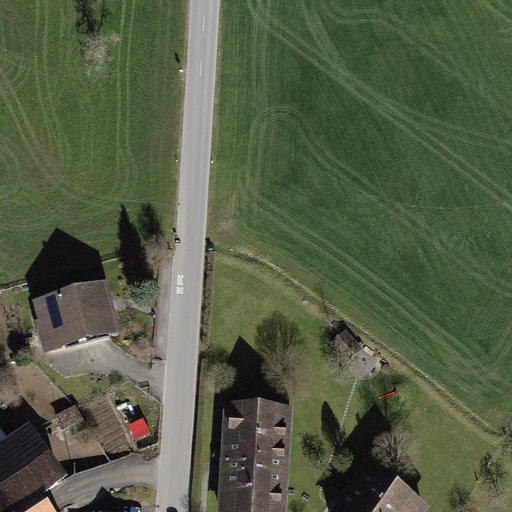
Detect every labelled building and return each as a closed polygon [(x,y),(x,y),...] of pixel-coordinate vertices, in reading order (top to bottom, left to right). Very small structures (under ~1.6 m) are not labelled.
[(103,290),(40,307),(51,349),(114,333),(103,290)] [(345,333),(332,344),(342,355),(354,343),(345,333)] [(75,409),(57,419),(64,431),(82,421),(75,409)] [(281,511),(288,414),(229,410),(227,441),(233,442),(232,460),(226,460),(225,476),(230,477),(229,495),(223,494),(222,511),(281,511)] [(7,452),(0,456),(0,511),(48,511),(37,496),(48,488),(49,489),(60,480),(28,433),(5,449),(7,452)] [(347,498),(336,511),(422,511),(424,510),(373,475),(353,503),(347,498)]
